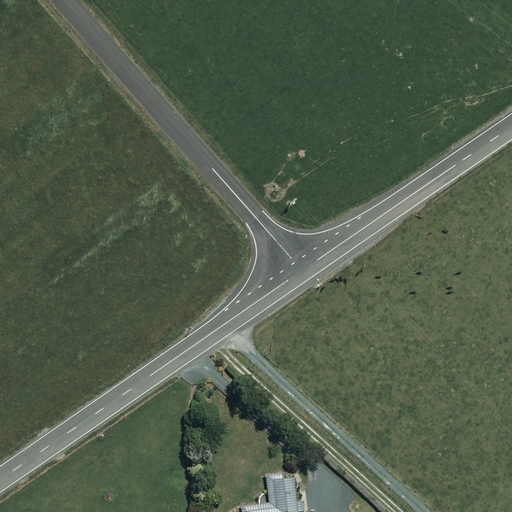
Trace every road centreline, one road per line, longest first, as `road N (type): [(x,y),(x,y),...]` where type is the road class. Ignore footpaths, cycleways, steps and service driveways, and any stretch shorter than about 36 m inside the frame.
road 1 (tertiary): [(302,269),(0,479)]
road 2 (residential): [(64,0),(302,269)]
road 3 (tertiary): [(511,126),(302,269)]
